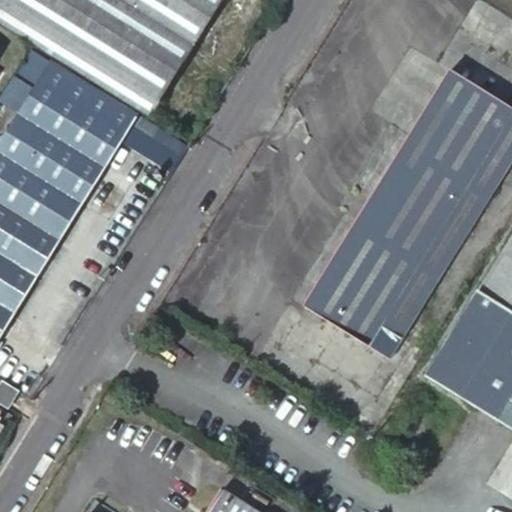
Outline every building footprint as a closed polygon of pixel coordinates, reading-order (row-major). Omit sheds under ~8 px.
[(0,0),(0,24),(29,42),(148,116),(221,0),(0,0)] [(0,331),(135,113),(47,58),(0,132),(0,331)] [(511,107),(452,69),(305,304),(367,344),(379,323),(402,338),(511,161),(511,107)] [(168,157),(178,137),(145,120),(134,140),(168,157)] [(511,258),(436,383),(511,429),(511,258)] [(17,389),(0,378),(0,400),(7,405),(17,389)] [(261,511),(222,487),(206,511),(91,511),(89,510),(87,511),(261,511)]
